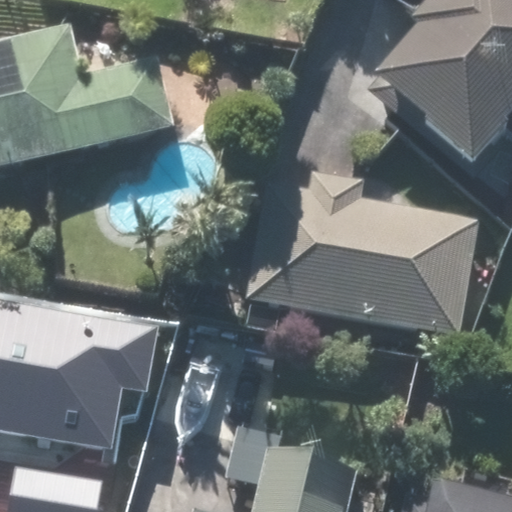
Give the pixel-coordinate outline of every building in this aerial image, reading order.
[(511,0),(436,0),(355,93),(455,182),(511,116),(511,0)] [(6,31),(0,32),(0,184),(166,147),(148,69),(70,87),(60,44),(12,55),(6,31)] [(297,214),(244,209),(232,321),(455,344),(468,223),(360,212),(363,188),(301,181),(297,214)] [(11,317),(0,315),(0,451),(54,459),(69,357),(6,348),(11,317)] [(339,511),(345,489),(255,467),(243,511),(339,511)] [(479,511),(396,499),(393,511),(479,511)]
